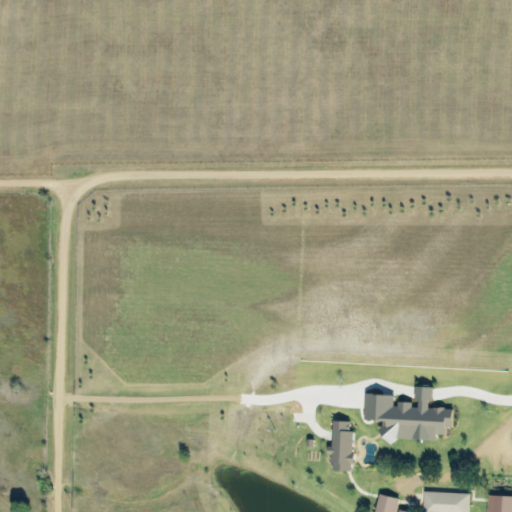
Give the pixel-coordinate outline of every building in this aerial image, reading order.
[(432,407),(433,387),(418,386),(417,404),(396,402),(397,395),(367,393),(365,418),(385,420),(383,438),(438,441),(438,434),(447,435),(447,426),(453,427),(454,409),(432,407)] [(354,421),(332,420),(331,456),(334,456),(333,469),(352,470),(354,421)] [(469,511),(470,493),(424,492),(423,511),(469,511)] [(375,511),(396,511),(400,499),(380,493),(375,511)] [(487,511),(511,511),(511,495),(488,495),(487,511)]
